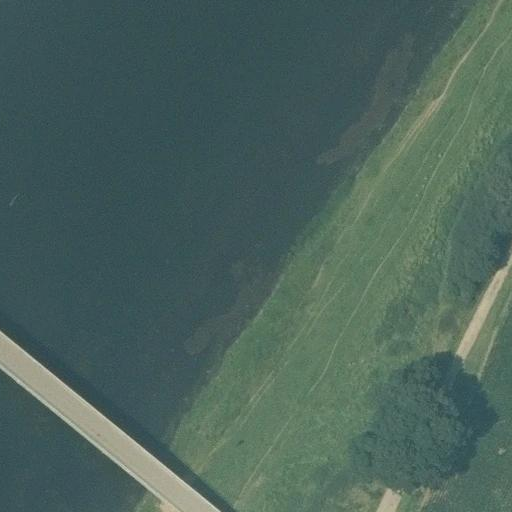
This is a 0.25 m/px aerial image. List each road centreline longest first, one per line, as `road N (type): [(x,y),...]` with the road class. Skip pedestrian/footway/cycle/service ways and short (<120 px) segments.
road 1 (track): [(385,511),(511,243)]
road 2 (unclassified): [(198,511),(0,349)]
